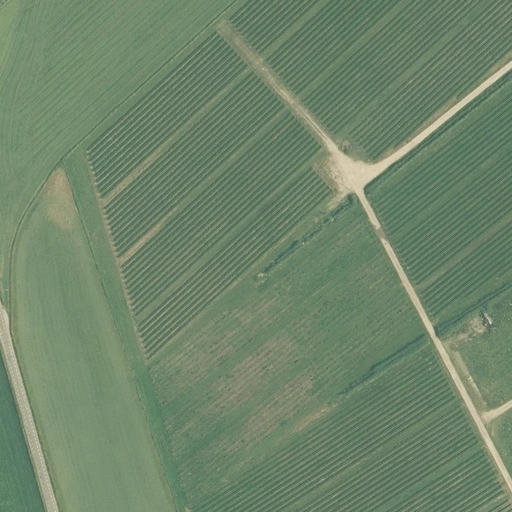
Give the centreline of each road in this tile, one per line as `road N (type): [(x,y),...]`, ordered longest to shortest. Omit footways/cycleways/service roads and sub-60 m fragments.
road 1 (track): [(511,489),(356,186),(511,62)]
road 2 (unclassified): [(50,511),(0,328)]
